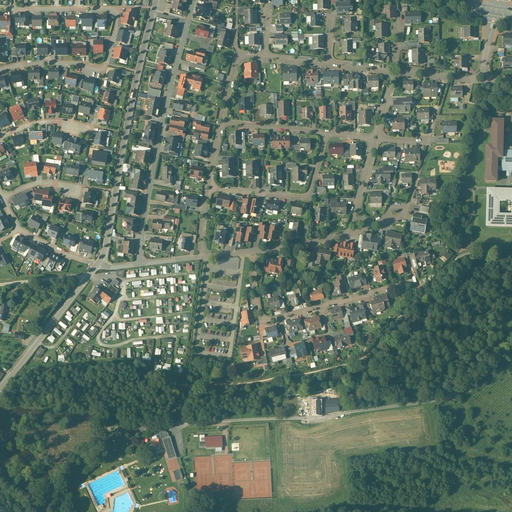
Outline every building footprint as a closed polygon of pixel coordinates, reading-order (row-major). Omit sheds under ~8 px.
[(185,0),(172,0),(172,1),(173,2),(173,3),(175,3),(173,10),(174,10),(175,12),(177,11),(182,12),(185,3),(186,3),(185,0)] [(328,10),(327,0),(317,0),(317,10),(328,10)] [(336,3),(336,5),(336,13),(343,13),(343,14),(344,14),(344,13),(344,11),(348,11),(348,3),(336,3)] [(204,7),(198,6),(195,17),(206,20),(209,8),(204,7)] [(394,6),(382,7),(382,9),(381,9),(381,10),(383,10),(383,14),(387,14),(387,17),(391,17),(391,18),(395,18),(395,10),(395,6),(394,6)] [(253,11),(244,11),(244,14),(244,18),(243,18),(243,19),(244,19),(244,24),(256,24),(256,11),(253,11)] [(406,13),(405,13),(405,23),(411,23),(411,22),(417,22),(417,13),(406,13)] [(126,14),(124,14),(121,24),(133,27),(135,20),(134,20),(135,16),(126,14)] [(290,14),(279,14),(280,25),(290,25),(290,14)] [(25,15),(16,15),(16,24),(19,24),(19,26),(25,27),(25,17),(25,15)] [(92,15),(85,15),(82,15),(82,27),(92,27),(92,15)] [(314,17),(310,17),(311,27),(320,27),(320,16),(314,17)] [(98,17),(98,23),(98,27),(106,27),(106,17),(98,17)] [(10,18),(1,18),(1,29),(1,30),(6,30),(10,30),(10,28),(10,18)] [(32,18),(32,26),(41,26),(41,18),(32,18)] [(58,18),(48,18),(48,25),(51,25),(51,26),(53,26),(54,25),(58,25),(58,18)] [(75,18),(66,18),(66,26),(75,26),(75,25),(75,21),(75,18)] [(381,20),(373,18),(373,26),(376,26),(376,25),(381,25),(381,20)] [(355,19),(344,19),(344,33),(354,32),(354,29),(355,29),(357,29),(357,28),(356,28),(355,19)] [(204,26),(198,25),(197,27),(195,35),(207,38),(208,37),(212,39),(214,31),(210,30),(210,29),(203,28),(204,26)] [(381,25),(376,25),(376,26),(376,30),(375,30),(375,31),(376,31),(376,38),(386,38),(386,25),(381,25)] [(178,29),(168,26),(167,30),(168,31),(167,37),(175,39),(178,29)] [(475,38),(475,28),(464,28),(464,38),(475,38)] [(429,30),(418,30),(418,43),(429,43),(429,30)] [(124,32),(119,31),(117,42),(125,44),(128,34),(128,33),(124,32)] [(225,34),(221,33),(220,35),(217,45),(228,48),(231,36),(225,34)] [(511,34),(503,35),(502,45),(511,45),(511,34)] [(287,45),(287,35),(274,36),(275,45),(287,45)] [(259,36),(249,36),(249,46),(259,46),(259,36)] [(313,38),(312,38),(313,49),(323,49),(323,37),(313,38)] [(102,42),(94,42),(94,53),(102,53),(102,49),(103,49),(103,46),(102,46),(102,42)] [(352,53),(352,42),(341,42),(342,54),(352,53)] [(81,46),(73,46),(73,56),(82,56),(86,56),(86,44),(81,44),(81,46)] [(389,44),(378,44),(378,53),(378,54),(386,54),(389,54),(389,44)] [(22,45),(16,45),(16,48),(16,56),(25,56),(25,47),(22,47),(22,45)] [(56,45),(56,51),(56,55),(67,55),(67,45),(56,45)] [(164,46),(162,45),(160,51),(171,54),(172,48),(164,46)] [(47,46),(39,46),(38,48),(38,55),(47,55),(47,46)] [(127,51),(115,48),(114,52),(115,52),(113,58),(125,61),(127,51)] [(206,52),(197,50),(196,54),(188,52),(185,60),(203,65),(204,61),(202,60),(204,56),(205,56),(206,52)] [(423,63),(423,50),(421,50),(413,50),(413,51),(412,51),(412,63),(423,63)] [(171,54),(160,51),(159,51),(157,58),(160,58),(158,63),(162,64),(164,64),(168,65),(171,54)] [(386,54),(378,54),(378,53),(376,56),(376,57),(373,57),(373,61),(376,61),(376,62),(382,61),(382,58),(384,58),(386,56),(386,54)] [(460,58),(457,58),(457,64),(453,64),(453,68),(459,68),(459,69),(467,68),(466,58),(460,58)] [(511,59),(503,59),(503,62),(502,62),(502,63),(504,63),(504,67),(509,68),(509,69),(511,68),(511,59)] [(256,65),(245,65),(245,79),(255,78),(256,78),(256,74),(256,65)] [(58,70),(49,69),(49,78),(58,79),(58,70)] [(296,69),(283,69),(283,81),(284,81),(284,80),(292,80),(292,81),(295,81),(296,81),(296,74),(296,69)] [(35,70),(32,70),(29,70),(29,80),(39,80),(39,70),(35,70)] [(313,71),(310,71),(310,73),(307,73),(307,76),(306,76),(306,80),(307,80),(307,83),(317,83),(317,77),(317,73),(313,73),(313,71)] [(20,72),(10,74),(12,83),(21,82),(21,78),(20,72)] [(116,73),(110,72),(107,82),(117,84),(119,74),(116,73)] [(165,75),(157,73),(154,83),(158,84),(158,85),(162,86),(165,76),(165,75)] [(338,73),(325,73),(325,74),(325,78),(323,78),(323,83),(324,83),(330,83),(331,84),(338,84),(338,73)] [(77,77),(68,75),(67,79),(66,78),(65,83),(70,85),(70,86),(74,87),(74,86),(75,86),(77,77)] [(358,75),(344,75),(344,86),(351,86),(352,89),(358,89),(358,81),(358,75)] [(199,79),(191,77),(190,78),(181,76),(178,88),(184,90),(187,91),(189,85),(193,86),(193,88),(197,90),(197,89),(199,89),(202,80),(199,79)] [(378,77),(368,77),(368,83),(368,88),(378,88),(378,77)] [(95,81),(85,79),(85,81),(83,90),(87,91),(89,90),(93,91),(95,81)] [(413,82),(402,82),(403,91),(413,91),(413,82)] [(462,87),(450,88),(450,98),(462,98),(462,87)] [(149,89),(148,95),(155,97),(159,98),(161,92),(149,89)] [(109,95),(104,94),(102,103),(108,104),(108,103),(112,104),(114,96),(109,95)] [(37,99),(28,101),(29,110),(32,109),(32,110),(36,110),(36,109),(39,108),(37,99)] [(249,102),(249,100),(248,100),(239,100),(239,111),(250,111),(249,102)] [(159,103),(150,101),(149,107),(148,111),(148,112),(158,114),(159,109),(158,109),(159,103)] [(408,101),(397,101),(397,112),(409,112),(409,102),(409,101),(408,101)] [(55,102),(46,103),(47,114),(50,114),(50,115),(53,114),(53,113),(56,113),(55,102)] [(192,104),(179,102),(179,103),(174,102),(173,109),(182,111),(181,112),(189,114),(191,109),(192,104)] [(289,117),(288,102),(278,102),(278,117),(289,117)] [(23,103),(18,106),(18,107),(19,107),(22,114),(26,112),(23,103)] [(91,105),(81,103),(79,113),(88,115),(90,109),(91,105)] [(73,106),(63,105),(62,114),(72,115),(73,106)] [(271,105),(261,105),(261,115),(271,115),(271,105)] [(18,107),(13,109),(14,111),(10,112),(14,121),(23,117),(22,114),(19,107),(18,107)] [(330,108),(320,108),(320,114),(321,114),(321,118),(325,118),(325,120),(330,119),(330,108)] [(348,108),(340,108),(340,112),(340,113),(340,115),(340,116),(340,119),(345,119),(345,121),(350,121),(350,111),(350,108),(348,108)] [(311,109),(302,109),(302,113),(301,113),(301,116),(302,116),(302,120),(311,120),(311,116),(312,116),(312,113),(311,113),(311,109)] [(428,109),(416,109),(416,119),(428,119),(428,114),(428,109)] [(109,112),(100,110),(100,111),(99,111),(98,112),(99,113),(99,115),(99,116),(98,119),(99,120),(102,121),(103,120),(107,121),(108,120),(109,118),(108,117),(109,112)] [(367,112),(359,112),(359,125),(371,125),(370,125),(370,119),(371,119),(371,113),(371,112),(367,112)] [(4,114),(0,115),(0,116),(4,126),(7,125),(7,124),(9,123),(6,116),(4,114)] [(180,120),(171,119),(170,126),(183,128),(184,122),(185,121),(180,120)] [(404,119),(392,119),(392,129),(404,129),(404,125),(404,119)] [(485,145),(484,183),(497,183),(497,172),(498,159),(502,159),(503,151),(504,120),(491,120),(490,146),(485,145)] [(456,123),(442,123),(443,133),(456,132),(456,123)] [(201,124),(197,124),(195,130),(207,133),(208,126),(201,124)] [(183,128),(170,126),(168,132),(177,134),(182,135),(183,128)] [(147,127),(146,127),(144,138),(153,140),(155,129),(147,127)] [(207,133),(195,130),(194,137),(198,138),(205,140),(207,133)] [(41,132),(29,133),(29,138),(30,138),(30,141),(42,140),(42,138),(42,137),(42,134),(42,132),(41,132)] [(240,133),(230,133),(230,145),(240,145),(240,133)] [(62,136),(53,134),(52,143),(53,143),(54,144),(56,145),(57,144),(61,144),(62,136)] [(100,135),(96,135),(95,138),(95,139),(94,141),(93,148),(98,149),(105,149),(106,136),(100,135)] [(264,135),(253,136),(253,144),(253,146),(264,146),(264,135)] [(21,136),(12,138),(15,147),(24,144),(23,140),(21,136)] [(279,138),(273,138),(273,142),(273,149),(273,147),(276,147),(277,149),(284,149),(285,147),(288,147),(288,149),(289,149),(289,142),(289,138),(288,138),(282,138),(279,138)] [(74,141),(71,140),(70,143),(68,150),(78,153),(82,143),(78,142),(78,141),(75,140),(74,141)] [(310,140),(299,140),(300,151),(310,151),(310,140)] [(179,143),(172,141),(171,142),(167,141),(165,149),(175,151),(175,148),(183,150),(184,144),(179,143)] [(343,151),(342,145),(329,145),(330,154),(342,154),(343,154),(343,151)] [(207,148),(197,146),(196,152),(197,153),(197,157),(205,159),(206,155),(206,156),(207,151),(207,148)] [(360,146),(350,146),(350,151),(350,157),(351,157),(351,156),(360,156),(360,157),(361,156),(360,146)] [(395,149),(382,149),(382,158),(395,158),(395,149)] [(419,150),(405,150),(405,162),(419,162),(419,150)] [(498,159),(497,172),(511,172),(511,150),(503,151),(502,159),(498,159)] [(103,154),(93,152),(92,162),(105,164),(107,155),(107,154),(103,154)] [(150,154),(141,152),(140,155),(137,154),(136,161),(139,161),(139,163),(147,165),(148,160),(149,160),(149,158),(150,154)] [(234,163),(234,161),(228,161),(222,161),(222,173),(226,173),(226,177),(235,177),(234,163)] [(33,163),(29,163),(29,164),(24,165),(25,174),(30,174),(30,176),(36,176),(36,173),(35,164),(35,163),(33,163)] [(54,165),(45,164),(44,173),(47,173),(47,174),(48,175),(51,175),(51,174),(54,174),(55,170),(56,166),(54,165)] [(78,168),(67,166),(66,175),(78,177),(79,171),(79,168),(78,168)] [(197,168),(192,167),(190,177),(201,179),(203,169),(197,168)] [(171,169),(162,168),(162,179),(165,179),(171,179),(171,169)] [(281,168),(271,168),(271,175),(270,175),(272,175),(272,180),(281,180),(281,168)] [(297,169),(292,169),(292,182),(303,182),(303,175),(306,175),(306,169),(297,169)] [(8,170),(5,171),(4,170),(1,172),(1,173),(0,173),(0,179),(2,183),(5,181),(6,182),(9,180),(9,179),(12,178),(8,170)] [(88,170),(86,181),(100,184),(102,172),(88,170)] [(381,171),(375,171),(376,181),(378,181),(383,181),(383,182),(384,182),(384,181),(389,181),(389,173),(389,171),(381,171)] [(140,175),(135,174),(135,175),(132,189),(142,191),(145,176),(140,175)] [(411,174),(402,174),(402,184),(411,184),(411,174)] [(334,186),(334,175),(322,176),(322,186),(334,186)] [(346,176),(343,176),(343,186),(352,186),(352,176),(346,176)] [(435,180),(421,180),(421,194),(429,194),(429,190),(435,190),(435,180)] [(511,190),(486,189),(485,228),(511,228),(511,190)] [(47,197),(47,195),(48,191),(43,190),(43,192),(36,190),(35,196),(34,200),(35,200),(43,201),(44,196),(47,197)] [(174,195),(162,192),(162,193),(157,192),(155,200),(164,201),(164,203),(172,204),(174,195)] [(381,203),(381,193),(369,193),(370,204),(381,203)] [(24,194),(12,201),(15,207),(18,205),(20,208),(26,205),(24,202),(27,200),(28,200),(25,195),(24,194)] [(88,194),(86,194),(84,203),(94,205),(95,195),(96,195),(88,194)] [(44,196),(43,201),(42,205),(50,207),(51,204),(52,198),(48,197),(49,195),(47,195),(47,197),(44,196)] [(187,196),(186,205),(196,207),(197,197),(187,196)] [(230,198),(218,196),(216,206),(228,208),(230,198)] [(140,200),(131,199),(130,205),(127,205),(126,213),(129,214),(129,215),(138,216),(140,200)] [(71,202),(61,200),(60,203),(59,206),(60,206),(59,210),(68,212),(70,212),(71,204),(71,202)] [(244,200),(241,212),(249,213),(252,200),(251,202),(244,200)] [(259,201),(252,200),(249,213),(256,215),(257,215),(258,209),(259,201)] [(279,203),(268,201),(266,210),(267,210),(273,211),(278,212),(278,210),(279,204),(279,203)] [(303,205),(292,203),(290,213),(301,215),(303,205)] [(337,204),(331,204),(331,205),(331,212),(336,212),(336,214),(341,214),(345,214),(345,204),(341,204),(339,204),(337,204)] [(325,210),(315,209),(314,222),(324,222),(325,210)] [(83,221),(94,223),(96,214),(85,211),(83,221)] [(421,216),(413,215),(413,214),(411,221),(412,222),(420,223),(421,219),(422,216),(421,216)] [(41,221),(33,216),(31,221),(30,221),(28,224),(29,225),(37,230),(40,224),(42,221),(41,221)] [(6,220),(5,220),(4,217),(0,219),(0,231),(8,227),(7,224),(8,224),(6,220)] [(420,223),(412,222),(411,225),(410,231),(424,234),(425,229),(426,224),(427,219),(426,219),(426,220),(421,219),(420,223)] [(163,221),(163,222),(158,221),(158,222),(153,221),(152,229),(161,230),(161,229),(169,230),(169,227),(170,222),(169,222),(163,221)] [(137,224),(129,222),(127,232),(135,233),(137,224)] [(303,225),(293,223),(291,235),(300,237),(303,225)] [(50,226),(45,237),(55,242),(58,235),(60,230),(59,230),(50,226)] [(226,234),(221,233),(222,227),(218,226),(216,232),(214,243),(224,245),(226,234)] [(262,227),(261,232),(259,239),(267,241),(270,226),(269,226),(269,228),(262,227)] [(277,227),(270,226),(267,241),(267,237),(275,239),(276,232),(277,227)] [(253,230),(246,228),(246,230),(244,242),(244,240),(251,241),(253,235),(254,230),(253,230)] [(239,229),(238,233),(236,240),(244,242),(246,230),(239,229)] [(394,232),(388,231),(385,244),(386,244),(385,247),(392,248),(393,245),(399,246),(401,235),(393,234),(394,232)] [(63,244),(74,248),(78,236),(66,232),(63,244)] [(191,235),(182,233),(181,240),(180,240),(178,250),(188,252),(191,235)] [(367,237),(363,236),(361,249),(373,251),(374,250),(376,250),(377,245),(378,239),(374,238),(375,237),(373,237),(373,236),(369,235),(369,236),(367,236),(367,237)] [(159,240),(151,239),(149,250),(161,251),(162,241),(162,240),(159,240)] [(93,243),(83,240),(81,244),(79,251),(90,254),(93,243)] [(134,244),(125,243),(125,242),(123,242),(119,241),(118,246),(119,246),(118,253),(124,253),(124,254),(132,255),(134,244)] [(343,245),(340,244),(340,246),(338,253),(338,256),(345,257),(347,245),(347,244),(343,243),(343,245)] [(350,246),(347,245),(345,257),(352,259),(353,252),(354,245),(352,245),(350,245),(350,246)] [(34,248),(29,256),(35,259),(41,249),(35,246),(34,248)] [(41,249),(35,259),(41,263),(46,253),(41,249)] [(330,252),(318,250),(316,258),(316,261),(315,264),(323,266),(324,260),(329,261),(330,252)] [(418,254),(410,257),(411,260),(411,261),(413,268),(415,267),(415,270),(419,269),(418,264),(419,262),(426,261),(425,259),(427,258),(427,259),(429,258),(428,257),(429,257),(429,256),(428,256),(427,252),(423,253),(423,255),(418,256),(418,254)] [(5,255),(0,257),(2,260),(0,261),(2,266),(9,262),(5,255)] [(63,261),(52,255),(46,266),(52,270),(54,267),(58,269),(63,261)] [(278,261),(270,259),(268,266),(267,273),(281,276),(284,260),(278,259),(278,261)] [(402,259),(392,262),(394,271),(398,270),(399,274),(406,272),(405,268),(404,263),(403,259),(402,259)] [(382,266),(373,269),(374,276),(373,277),(374,278),(375,279),(375,278),(376,282),(382,281),(383,281),(385,281),(386,279),(382,266)] [(354,278),(350,279),(351,283),(349,283),(350,289),(352,289),(353,289),(354,289),(355,288),(357,287),(359,286),(360,287),(366,285),(364,277),(361,278),(360,275),(354,277),(354,278)] [(425,278),(418,280),(421,290),(424,289),(427,285),(425,278)] [(119,282),(114,279),(109,286),(112,288),(115,284),(116,285),(119,282)] [(322,279),(316,281),(319,291),(321,291),(321,289),(324,288),(322,279)] [(340,282),(333,284),(336,296),(345,294),(343,285),(342,281),(340,282)] [(109,286),(106,290),(102,294),(95,289),(88,298),(96,304),(100,299),(107,304),(108,304),(117,292),(112,288),(109,286)] [(319,291),(317,292),(316,291),(314,292),(313,293),(310,294),(312,301),(323,298),(321,292),(322,291),(321,291),(319,291)] [(297,295),(292,297),(291,300),(293,307),(294,306),(295,307),(296,307),(297,305),(302,304),(300,297),(299,295),(297,295)] [(386,296),(374,299),(374,302),(370,303),(371,303),(373,312),(373,313),(382,311),(383,311),(384,310),(384,309),(383,304),(388,303),(386,296)] [(277,297),(268,300),(270,310),(273,309),(273,310),(276,309),(279,308),(277,297)] [(358,309),(354,310),(354,309),(351,307),(348,308),(348,309),(345,310),(346,312),(347,316),(350,315),(352,323),(356,322),(357,325),(357,324),(357,322),(365,319),(363,312),(364,311),(367,310),(366,305),(366,304),(362,305),(362,304),(359,305),(358,308),(358,309)] [(81,309),(78,306),(75,309),(72,306),(70,309),(76,315),(81,309)] [(340,308),(331,311),(333,319),(336,318),(337,319),(342,318),(343,318),(341,313),(340,308)] [(101,314),(107,319),(110,315),(105,310),(101,314)] [(69,321),(74,316),(69,311),(64,316),(69,321)] [(251,312),(242,313),(243,318),(241,321),(245,324),(245,326),(249,326),(249,324),(253,323),(253,321),(254,319),(252,318),(251,312)] [(311,319),(308,320),(307,319),(306,320),(308,327),(309,328),(310,329),(313,328),(313,330),(314,330),(320,328),(321,328),(318,317),(317,318),(316,318),(315,317),(312,318),(311,319)] [(65,324),(66,322),(62,319),(58,324),(65,329),(67,326),(65,324)] [(299,319),(287,323),(288,327),(290,333),(302,330),(299,319)] [(84,321),(81,324),(79,322),(76,325),(83,332),(89,325),(84,321)] [(59,336),(62,333),(56,326),(53,329),(59,336)] [(94,327),(88,333),(92,336),(98,330),(94,327)] [(275,327),(265,330),(265,331),(267,338),(267,339),(272,338),(273,338),(276,337),(276,336),(278,336),(275,327)] [(351,327),(343,329),(345,335),(348,335),(348,337),(352,336),(353,335),(351,327)] [(71,333),(75,337),(80,332),(76,328),(71,333)] [(51,335),(47,339),(51,343),(55,339),(51,335)] [(345,335),(339,337),(338,336),(334,337),(337,348),(347,346),(346,345),(350,344),(348,337),(348,335),(345,335)] [(320,339),(316,340),(313,341),(314,346),(315,345),(316,349),(320,347),(321,350),(327,349),(325,342),(324,338),(320,339)] [(299,346),(294,347),(296,354),(299,353),(300,358),(306,356),(303,343),(299,344),(299,346)] [(85,351),(84,354),(90,356),(92,347),(88,346),(87,351),(85,351)] [(256,346),(246,348),(241,349),(242,356),(247,355),(249,362),(257,360),(258,360),(258,358),(256,346)] [(40,353),(42,355),(44,351),(40,347),(35,353),(37,356),(40,353)] [(294,347),(288,349),(290,355),(296,354),(294,347)] [(276,351),(274,351),(275,353),(277,361),(286,358),(286,356),(284,349),(276,351)] [(265,356),(258,358),(258,360),(257,360),(258,366),(267,364),(265,356)] [(337,401),(330,402),(330,413),(342,410),(341,401),(337,401)] [(320,402),(311,402),(311,416),(320,415),(326,414),(325,402),(320,402)] [(170,437),(162,440),(168,460),(176,458),(170,437)] [(222,437),(205,437),(205,448),(214,447),(214,448),(222,448),(222,437)] [(180,469),(172,472),(175,482),(183,479),(180,469)]
